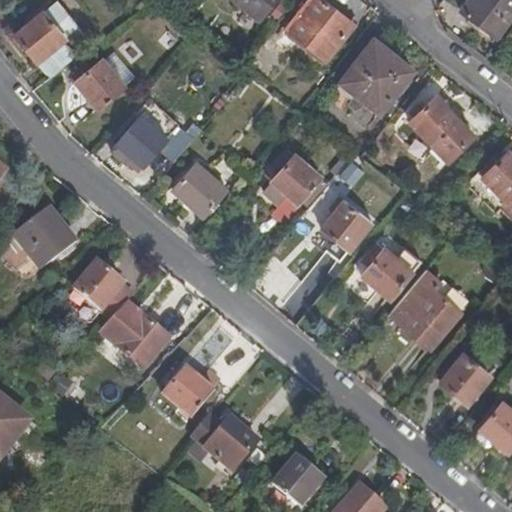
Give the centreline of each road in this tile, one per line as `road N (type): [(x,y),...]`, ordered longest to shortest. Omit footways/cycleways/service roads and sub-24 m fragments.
road 1 (residential): [(484,511),(76,171),(0,84)]
road 2 (residential): [(405,14),(511,102)]
